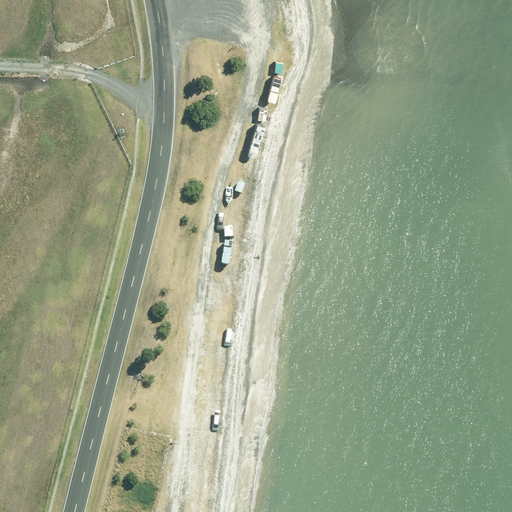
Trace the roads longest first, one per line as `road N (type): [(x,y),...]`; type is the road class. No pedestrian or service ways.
road 1 (secondary): [(149,0),(157,35),(154,165),(76,511)]
road 2 (track): [(251,0),(255,92),(198,298),(174,511)]
